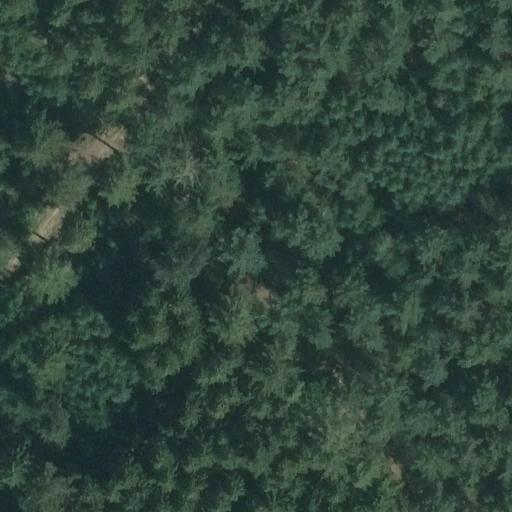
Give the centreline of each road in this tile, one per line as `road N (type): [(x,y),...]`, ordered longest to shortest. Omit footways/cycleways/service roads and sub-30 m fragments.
road 1 (track): [(135,108),(0,281)]
road 2 (track): [(31,0),(135,108)]
road 3 (track): [(135,108),(207,0)]
